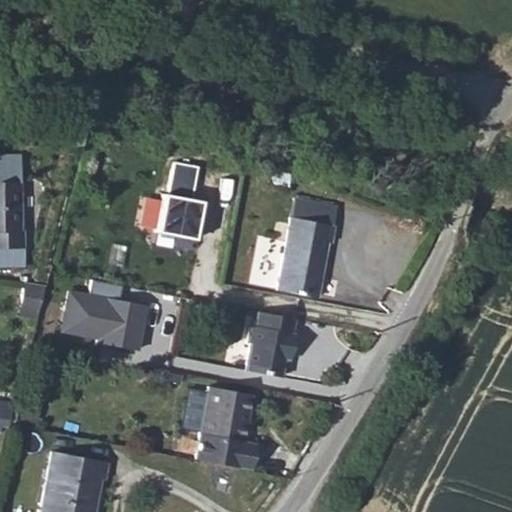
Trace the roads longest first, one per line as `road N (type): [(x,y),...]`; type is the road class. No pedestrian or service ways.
road 1 (track): [(506,101),(311,46),(190,0)]
road 2 (residential): [(282,511),(397,338),(448,227)]
road 3 (unclassified): [(448,227),(511,93)]
road 4 (unknown): [(218,511),(143,475),(105,475)]
